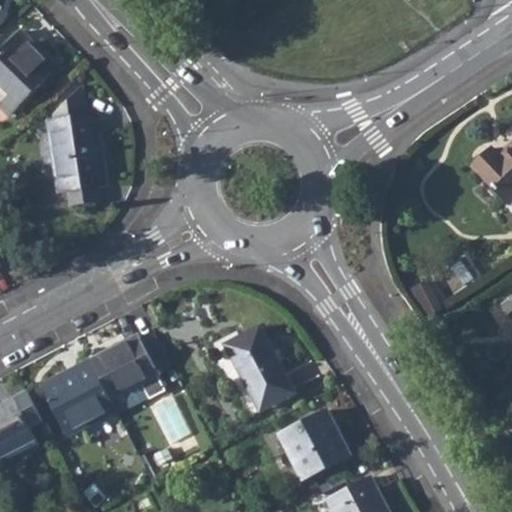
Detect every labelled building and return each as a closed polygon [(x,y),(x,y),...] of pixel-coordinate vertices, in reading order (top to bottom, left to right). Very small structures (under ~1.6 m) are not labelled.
[(0,50),(0,102),(10,112),(55,66),(19,32),(0,50)] [(50,119),(57,192),(70,190),(71,206),(100,203),(99,188),(108,186),(100,114),(50,119)] [(492,147),(473,165),(510,202),(511,201),(511,199),(511,141),(499,154),(492,147)] [(416,286),(428,315),(444,308),(433,279),(416,286)] [(511,296),(503,303),(511,316),(511,296)] [(237,334),(215,346),(252,416),(293,395),(259,330),(240,340),(237,334)] [(137,336),(89,361),(110,401),(140,385),(148,400),(164,392),(156,376),(157,376),(137,336)] [(110,401),(89,361),(42,386),(68,438),(116,412),(110,401)] [(27,393),(15,400),(29,428),(42,421),(27,393)] [(15,400),(0,407),(0,458),(35,441),(29,428),(15,400)] [(327,411),(280,436),(302,480),(350,456),(327,411)] [(326,500),(332,511),(387,511),(370,478),(326,500)]
